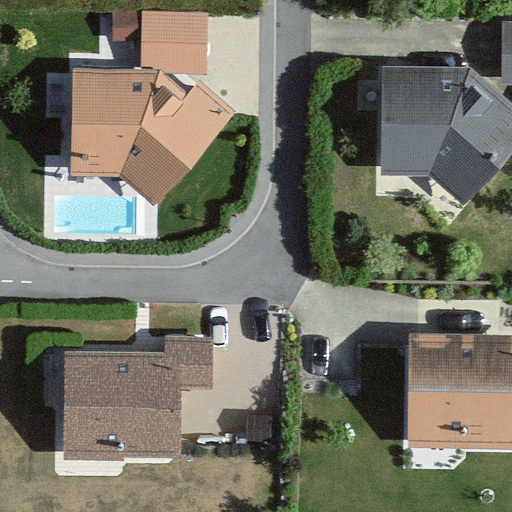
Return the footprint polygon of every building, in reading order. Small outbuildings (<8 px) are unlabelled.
[(203,17),(141,17),(141,74),(158,74),(203,74),(203,17)] [(511,29),(502,29),(502,87),(511,86),(511,29)] [(511,114),(461,70),(381,72),(379,177),(425,177),(459,207),(511,147),(511,114)] [(141,74),(71,75),(68,176),(117,177),(149,205),(228,115),(197,84),(185,97),(158,74),(141,74)] [(206,340),(164,340),(164,355),(61,355),(61,458),(175,458),(175,389),(206,389),(206,340)] [(511,340),(409,340),(408,448),(511,448),(511,340)]
